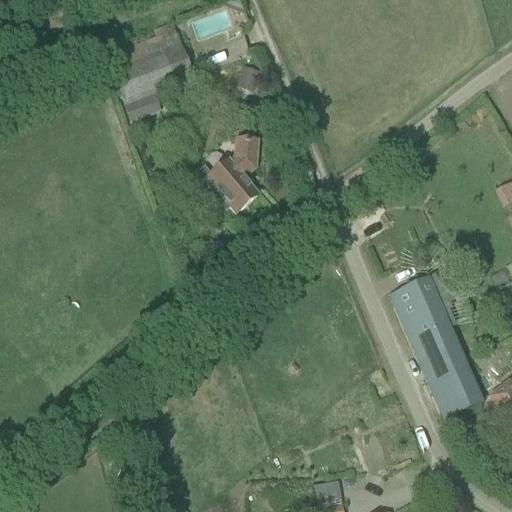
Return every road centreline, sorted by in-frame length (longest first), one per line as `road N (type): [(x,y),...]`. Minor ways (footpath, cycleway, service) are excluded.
road 1 (unclassified): [(0,504),(339,224)]
road 2 (unclassified): [(487,511),(431,464),(339,224)]
road 3 (track): [(339,224),(250,0)]
road 4 (unclassified): [(339,224),(511,66)]
road 5 (track): [(205,0),(0,84)]
